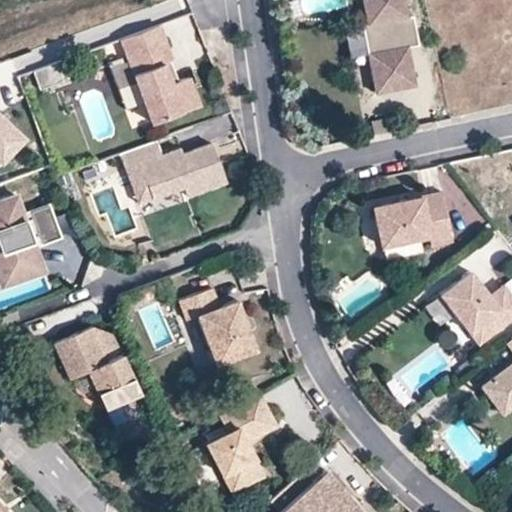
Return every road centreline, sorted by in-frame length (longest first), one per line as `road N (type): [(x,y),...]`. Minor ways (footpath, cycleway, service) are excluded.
road 1 (residential): [(273,175),(289,283),(313,354),(353,418),(456,511)]
road 2 (residential): [(273,175),(511,123)]
road 3 (residential): [(253,0),(273,175)]
road 4 (residential): [(92,511),(0,399)]
